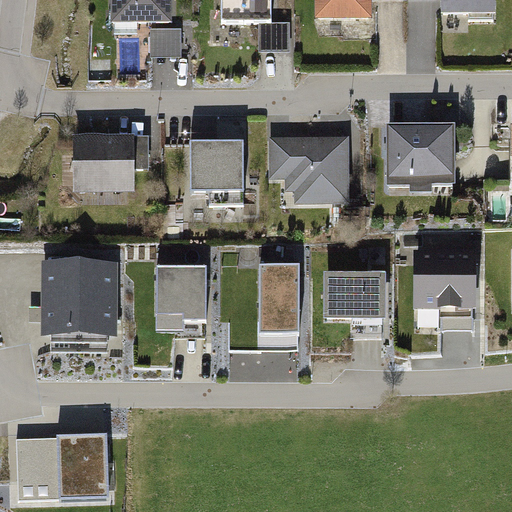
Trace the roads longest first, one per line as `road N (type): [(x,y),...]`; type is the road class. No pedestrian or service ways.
road 1 (residential): [(511,377),(379,384),(347,398),(0,392)]
road 2 (residential): [(13,90),(35,104),(304,103),(362,89),(511,87)]
